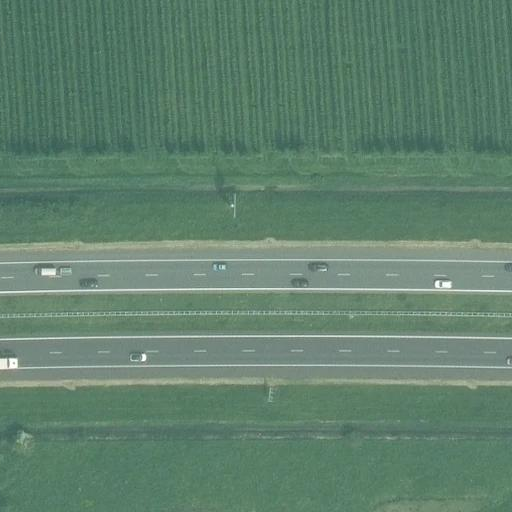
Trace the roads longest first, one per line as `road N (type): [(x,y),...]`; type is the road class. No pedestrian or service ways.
road 1 (motorway): [(511,277),(0,280)]
road 2 (motorway): [(0,355),(511,354)]
